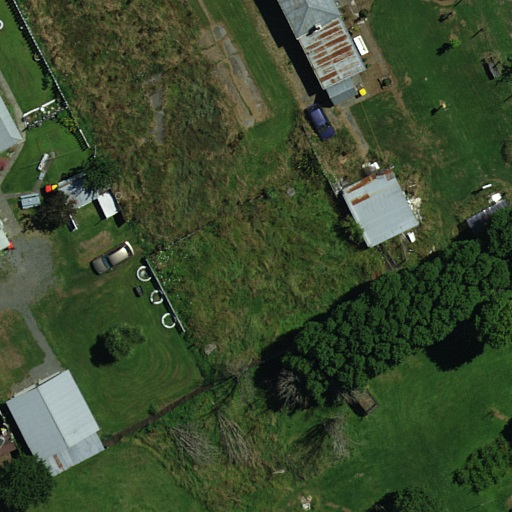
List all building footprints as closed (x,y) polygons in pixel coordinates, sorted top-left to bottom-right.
[(278,0),(325,99),(379,74),(344,0),(278,0)] [(0,237),(20,227),(0,188),(0,160),(26,147),(0,96),(0,237)] [(395,162),(339,192),(374,257),(430,227),(395,162)] [(91,163),(55,184),(77,222),(113,201),(91,163)] [(73,362),(9,394),(54,482),(118,449),(73,362)]
